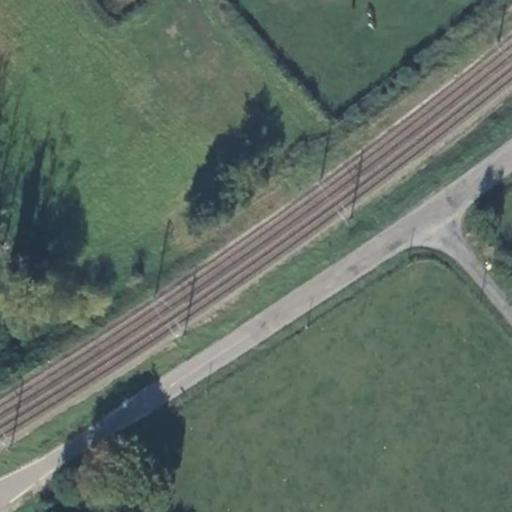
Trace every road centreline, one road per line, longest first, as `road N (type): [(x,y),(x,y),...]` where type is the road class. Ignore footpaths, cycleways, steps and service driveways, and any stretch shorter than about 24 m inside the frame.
road 1 (unclassified): [(288,310),(0,494)]
road 2 (secondary): [(511,449),(500,412),(460,350),(406,318),(360,309)]
road 3 (unclassified): [(430,215),(511,315)]
